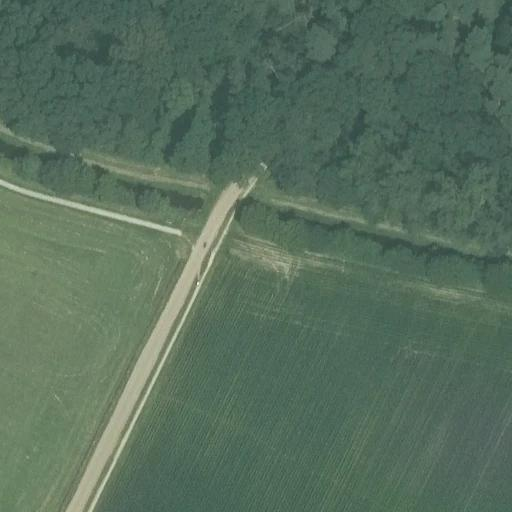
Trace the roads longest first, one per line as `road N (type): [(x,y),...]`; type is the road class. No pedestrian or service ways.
road 1 (track): [(74,511),(203,238)]
road 2 (track): [(242,175),(386,0)]
